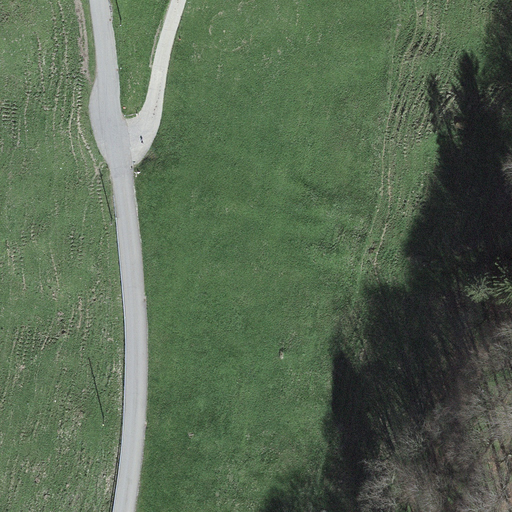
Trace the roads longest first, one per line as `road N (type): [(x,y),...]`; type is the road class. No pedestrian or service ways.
road 1 (unclassified): [(89,0),(108,152),(145,317),(134,511)]
road 2 (track): [(108,152),(146,121),(176,0)]
